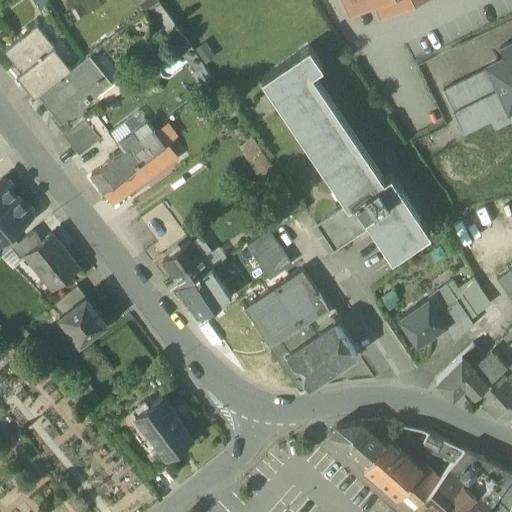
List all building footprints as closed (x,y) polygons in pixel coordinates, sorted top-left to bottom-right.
[(143,0),(140,2),(145,9),(156,0),(143,0)] [(156,0),(150,5),(172,38),(182,32),(160,0),(156,0)] [(345,0),(351,10),(372,0),(345,0)] [(414,0),(373,0),(381,16),(414,0)] [(5,51),(21,72),(23,74),(51,52),(56,49),(37,25),(5,51)] [(180,45),(193,64),(201,59),(188,40),(180,45)] [(511,40),(500,47),(505,58),(511,54),(511,40)] [(332,179),(347,201),(316,222),(333,248),(371,223),(393,256),(431,230),(392,172),(384,177),(378,181),(301,67),(308,63),(312,70),(322,64),(309,44),(263,76),(279,100),(281,99),(334,178),(332,179)] [(70,68),(56,49),(51,52),(66,71),(70,68)] [(66,71),(51,52),(23,74),(21,72),(17,75),(34,96),(39,92),(66,71)] [(489,67),(499,88),(509,109),(511,107),(511,54),(505,58),(488,66),(489,67)] [(70,68),(66,71),(39,92),(62,120),(80,106),(103,89),(92,75),(96,72),(84,57),(70,68)] [(378,181),(384,177),(312,70),(308,63),(301,67),(378,181)] [(443,89),(453,110),(499,88),(489,67),(443,89)] [(463,131),(509,109),(499,88),(453,110),(463,131)] [(62,120),(68,129),(83,118),(86,115),(80,106),(62,120)] [(117,142),(119,140),(147,120),(138,108),(108,130),(108,131),(117,142)] [(91,129),(83,118),(68,129),(62,134),(70,145),(91,129)] [(152,128),(147,120),(119,140),(125,148),(152,128)] [(164,144),(152,128),(125,148),(91,174),(102,189),(164,144)] [(100,140),(91,129),(70,145),(79,156),(100,140)] [(271,164),(255,138),(240,148),(256,173),(271,164)] [(164,144),(102,189),(111,202),(174,157),(164,144)] [(0,210),(16,197),(10,190),(10,184),(7,180),(1,179),(0,180),(0,210)] [(22,205),(16,197),(0,210),(0,241),(10,234),(31,216),(31,210),(28,206),(22,205)] [(139,219),(156,242),(179,226),(161,202),(139,219)] [(162,253),(166,258),(190,240),(179,226),(156,242),(152,245),(160,255),(162,253)] [(247,243),(270,277),(291,263),(268,228),(247,243)] [(32,231),(17,243),(10,249),(19,261),(27,255),(25,254),(41,242),(32,231)] [(0,257),(10,249),(17,243),(10,234),(0,241),(0,257)] [(27,255),(53,288),(77,268),(50,234),(41,242),(25,254),(27,255)] [(191,241),(209,266),(211,265),(226,255),(218,244),(211,249),(200,234),(191,241)] [(164,259),(182,284),(199,272),(200,273),(209,266),(191,241),(190,240),(166,258),(164,259)] [(178,287),(198,317),(231,295),(213,268),(211,265),(209,266),(200,273),(182,284),(178,287)] [(284,364),(300,389),(309,383),(286,350),(334,318),(335,320),(338,318),(302,265),(244,305),(284,364)] [(217,266),(213,268),(231,295),(235,293),(217,266)] [(511,268),(499,277),(511,295),(511,268)] [(463,296),(475,311),(488,299),(474,274),(456,287),(463,296)] [(453,282),(430,297),(440,313),(463,296),(456,287),(453,282)] [(54,304),(62,315),(85,298),(77,286),(54,304)] [(392,288),(380,296),(389,308),(397,303),(394,300),(398,297),(392,288)] [(463,296),(440,313),(447,324),(445,325),(455,337),(474,320),(470,315),(475,311),(463,296)] [(60,316),(80,343),(106,324),(86,297),(85,297),(85,298),(62,315),(60,316)] [(418,344),(445,325),(447,324),(440,313),(430,297),(400,318),(418,344)] [(286,350),(309,383),(356,351),(335,320),(334,318),(286,350)] [(494,347),(506,360),(511,354),(511,330),(494,347)] [(462,351),(475,365),(481,359),(478,356),(480,349),(472,341),(462,351)] [(494,347),(481,359),(475,365),(487,378),(500,366),(506,360),(494,347)] [(474,391),(487,378),(475,365),(462,351),(435,377),(452,394),(459,388),(468,397),(474,391)] [(511,354),(506,360),(500,366),(511,378),(511,354)] [(282,389),(300,389),(284,364),(271,373),(282,389)] [(511,399),(511,378),(500,366),(487,378),(474,391),(474,392),(496,414),(511,399)] [(135,414),(147,430),(173,411),(161,394),(135,414)] [(192,437),(173,411),(147,430),(166,456),(192,437)] [(380,418),(360,419),(371,429),(380,418)] [(381,437),(371,429),(360,419),(336,423),(329,432),(365,464),(386,442),(381,437)] [(386,431),(381,437),(386,442),(389,438),(402,423),(385,419),(380,425),(386,431)] [(436,451),(454,460),(465,447),(428,430),(423,441),(430,444),(428,448),(436,452),(436,451)] [(365,464),(398,493),(422,467),(421,466),(389,438),(386,442),(365,464)] [(511,473),(511,469),(465,447),(454,460),(440,476),(413,506),(419,511),(480,511),(495,495),(511,474),(511,473)] [(424,462),(421,466),(422,467),(398,493),(413,506),(440,476),(424,462)] [(495,495),(510,508),(511,506),(511,473),(511,474),(495,495)] [(480,511),(510,511),(511,510),(511,509),(510,508),(495,495),(480,511)]
